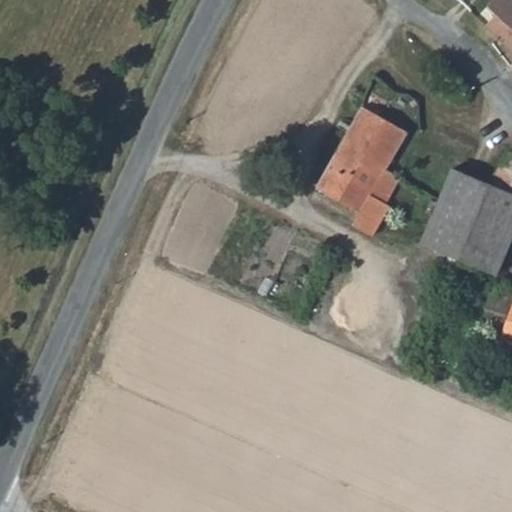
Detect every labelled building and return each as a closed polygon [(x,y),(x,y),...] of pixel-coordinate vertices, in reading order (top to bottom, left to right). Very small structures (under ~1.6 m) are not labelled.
[(511,53),(511,1),(510,0),(490,0),(484,7),(493,15),(482,26),(511,53)] [(383,169),(406,132),(365,106),(316,186),(357,210),(353,217),(376,226),(386,210),(383,208),(399,179),(383,169)] [(492,178),(505,151),(489,142),(475,169),(492,178)] [(415,228),(448,154),(438,149),(401,223),(415,228)] [(451,243),(447,254),(473,264),(487,271),(511,220),(511,154),(505,151),(492,178),(475,169),(448,154),(415,228),(451,243)] [(349,225),(369,237),(376,226),(353,217),(349,225)] [(479,287),(468,315),(497,327),(511,293),(511,286),(501,283),(496,287),(493,293),(479,287)] [(511,293),(497,327),(511,333),(511,293)]
